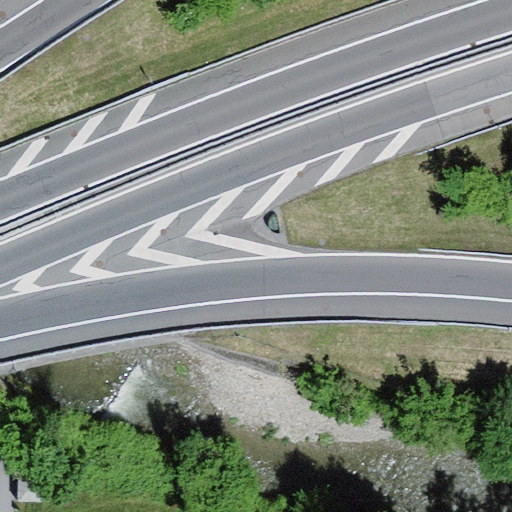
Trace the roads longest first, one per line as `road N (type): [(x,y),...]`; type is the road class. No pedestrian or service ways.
road 1 (motorway): [(511,24),(0,221)]
road 2 (motorway): [(0,280),(152,216),(511,100)]
road 3 (motorway): [(0,333),(189,289),(404,274),(511,285)]
